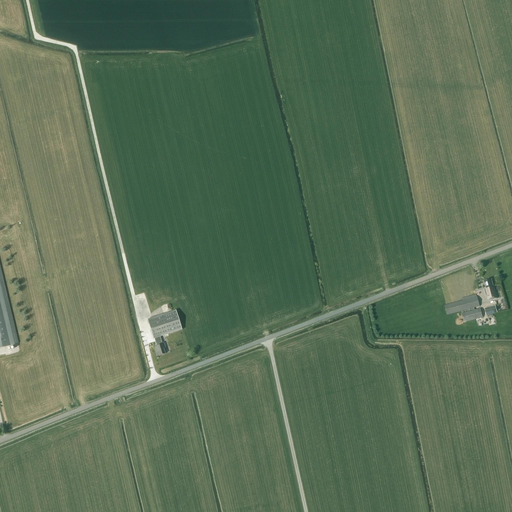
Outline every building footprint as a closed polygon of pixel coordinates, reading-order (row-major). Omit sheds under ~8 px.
[(0,347),(18,343),(0,265),(0,347)] [(489,301),(497,299),(494,288),(491,279),(484,281),(486,289),(484,290),(487,301),(489,301)] [(480,306),(477,297),(444,306),(447,315),(480,306)] [(497,313),(495,305),(484,308),(486,315),(497,313)] [(483,317),(480,308),(462,313),(464,322),(483,317)] [(160,337),(182,330),(176,311),(147,320),(153,339),(154,339),(156,344),(157,346),(154,347),(157,357),(165,354),(163,349),(165,348),(164,344),(162,344),(160,337)]
